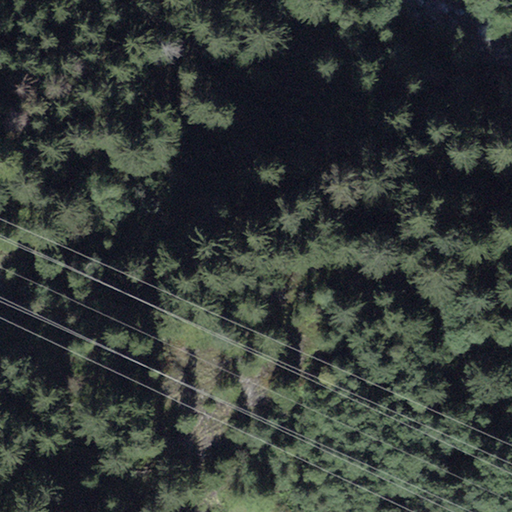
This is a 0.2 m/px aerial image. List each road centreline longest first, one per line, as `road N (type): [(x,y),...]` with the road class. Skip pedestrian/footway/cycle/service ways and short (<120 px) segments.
road 1 (track): [(511,122),(442,96),(270,0)]
road 2 (tertiary): [(0,424),(144,511)]
